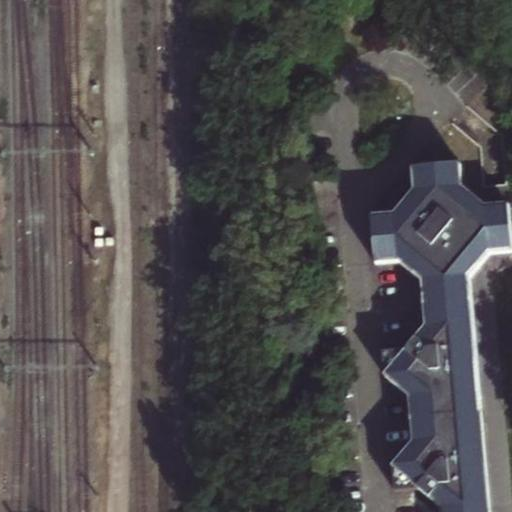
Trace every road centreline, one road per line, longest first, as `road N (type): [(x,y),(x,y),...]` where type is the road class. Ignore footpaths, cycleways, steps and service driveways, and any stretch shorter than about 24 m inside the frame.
road 1 (residential): [(374,511),(354,225),(359,203)]
road 2 (residential): [(359,203),(433,117),(435,97),(420,75),(378,59),(357,71),(349,100)]
